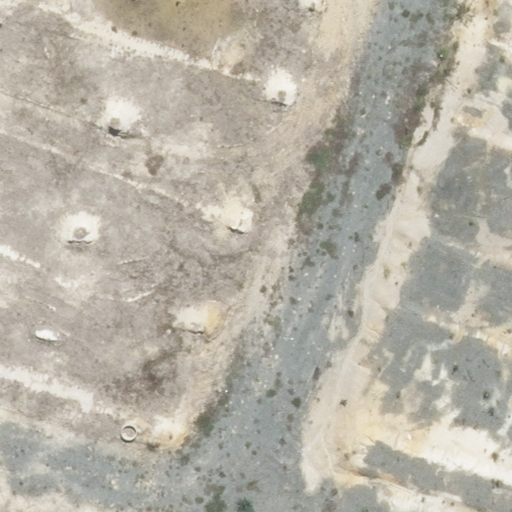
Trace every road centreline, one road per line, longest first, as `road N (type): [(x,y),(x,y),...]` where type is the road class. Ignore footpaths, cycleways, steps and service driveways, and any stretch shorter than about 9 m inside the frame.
road 1 (residential): [(442,91),(302,511)]
road 2 (residential): [(147,0),(442,91)]
